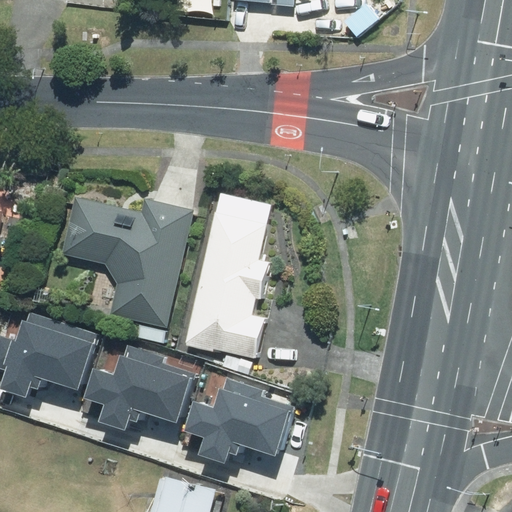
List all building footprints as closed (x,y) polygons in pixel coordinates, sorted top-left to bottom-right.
[(213,0),(180,0),(180,16),(212,18),(213,0)] [(274,207),(219,195),(188,349),(257,364),(266,322),(261,321),(272,265),(263,263),(274,207)] [(64,258),(108,268),(118,285),(111,317),(141,324),(137,339),(166,346),(195,213),(150,203),(147,217),(76,202),(64,258)] [(194,375),(189,398),(177,396),(173,413),(185,416),(177,455),(218,464),(227,418),(241,421),(249,387),(194,375)] [(213,511),(218,494),(163,479),(154,511),(213,511)]
